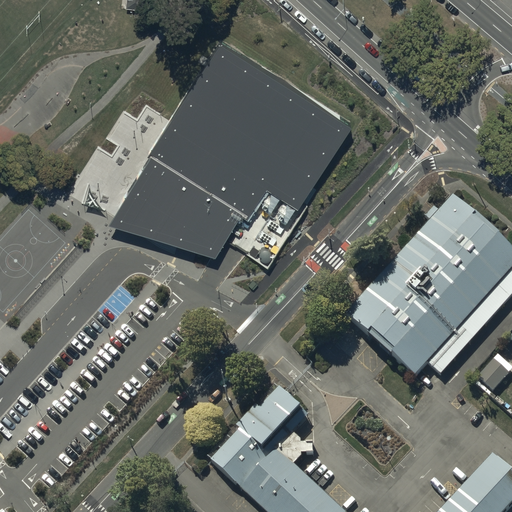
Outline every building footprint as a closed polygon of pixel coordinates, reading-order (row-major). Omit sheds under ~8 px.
[(144,0),(127,0),(126,9),(144,11),(144,0)] [(200,16),(178,39),(201,60),(222,37),(200,16)] [(352,128),(223,46),(149,157),(151,159),(109,227),(179,248),(199,253),(211,257),(215,259),(239,220),(248,226),(268,196),(295,213),(352,128)] [(106,209),(89,184),(83,202),(106,209)] [(511,251),(451,196),(347,311),(421,378),(511,277),(511,251)] [(508,373),(492,359),(477,377),(493,390),(508,373)] [(240,431),(211,462),(265,511),(507,511),(511,507),(511,473),(494,456),(441,511),(344,511),(295,465),(302,457),(302,454),(314,454),(313,443),(301,443),(301,440),(292,434),(309,417),(278,389),(259,409),(256,406),(237,427),(240,431)]
